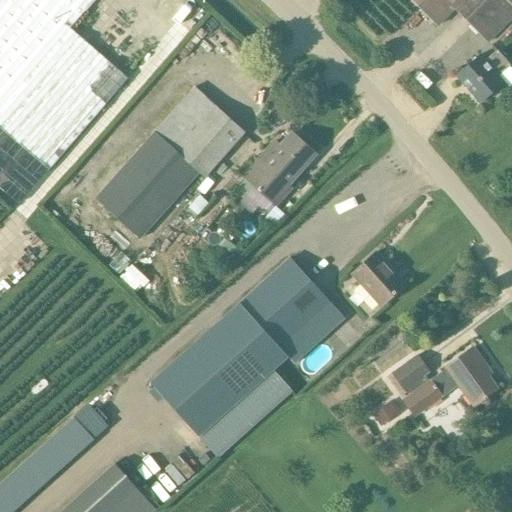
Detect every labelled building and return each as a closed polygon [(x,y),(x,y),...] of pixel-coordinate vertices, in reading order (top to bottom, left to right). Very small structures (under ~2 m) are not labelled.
[(0,0),(0,127),(49,170),(128,78),(70,28),(94,0),(93,0),(0,0)] [(511,0),(411,0),(438,27),(455,10),(488,43),(511,19),(511,0)] [(480,54),(456,74),(469,90),(467,92),(474,100),(477,98),(481,103),(504,82),(499,76),(510,66),(497,50),(485,60),(480,54)] [(102,192),(95,199),(107,210),(128,229),(140,239),(199,173),(204,178),(245,133),(196,87),(102,192)] [(292,133),(265,163),(259,158),(243,176),(276,205),(292,188),(288,184),(315,154),(292,133)] [(405,284),(376,252),(352,274),(381,306),(405,284)] [(150,382),(199,437),(218,458),(293,391),(274,370),(287,358),(294,365),(345,319),(290,257),(239,302),(150,382)] [(130,262),(118,275),(138,293),(150,281),(130,262)] [(492,374),(473,347),(446,367),(447,368),(431,380),(431,379),(429,380),(426,375),(430,372),(417,354),(391,373),(404,391),(404,390),(408,395),(401,399),(414,417),(443,397),(443,396),(459,385),(474,406),(498,389),(488,376),(492,374)] [(403,406),(393,395),(372,415),(382,426),(403,406)] [(0,482),(0,511),(10,511),(94,440),(74,418),(0,482)] [(151,511),(155,509),(114,463),(59,511),(151,511)]
